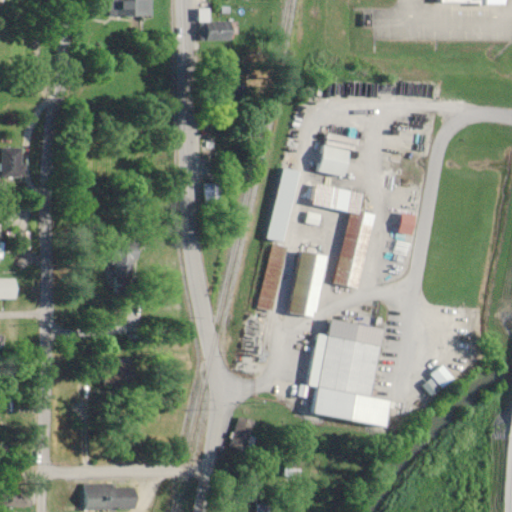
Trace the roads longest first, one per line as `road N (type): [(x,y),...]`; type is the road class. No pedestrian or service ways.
road 1 (residential): [(198,511),(215,400),(187,226),(182,0)]
road 2 (residential): [(41,511),(42,170),(58,73),(57,0)]
road 3 (residential): [(205,468),(41,473)]
